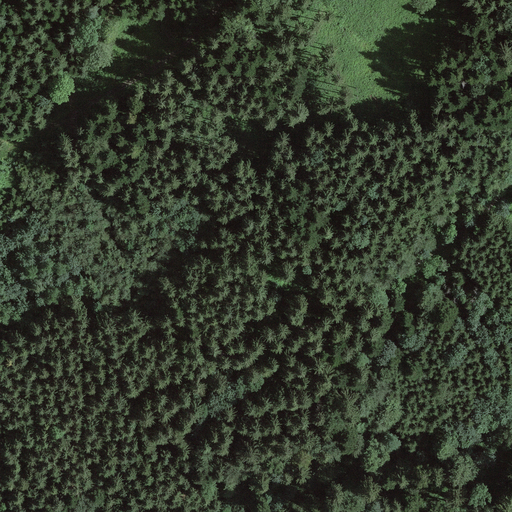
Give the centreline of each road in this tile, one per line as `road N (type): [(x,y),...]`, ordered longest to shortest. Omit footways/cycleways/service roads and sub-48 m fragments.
road 1 (track): [(511,173),(457,233),(398,274),(244,355),(219,355),(191,336),(117,241),(73,126)]
road 2 (track): [(73,126),(78,107),(205,33),(222,0)]
